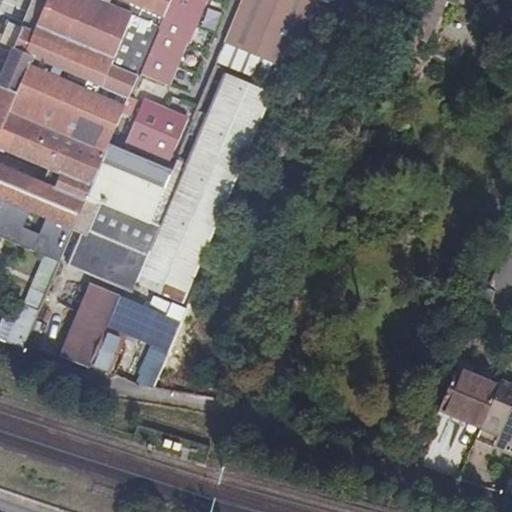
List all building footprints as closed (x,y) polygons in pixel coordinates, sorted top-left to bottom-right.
[(84,203),(110,146),(112,141),(141,73),(172,0),(33,0),(17,39),(0,79),(0,149),(49,170),(63,176),(55,193),(42,187),(0,169),(0,238),(58,262),(71,231),(84,203)] [(172,0),(141,73),(171,86),(207,0),(172,0)] [(245,0),(217,67),(278,92),(317,0),(245,0)] [(423,0),(410,32),(403,47),(416,52),(420,41),(425,43),(443,0),(450,3),(451,0),(423,0)] [(158,236),(135,286),(182,305),(272,96),(227,77),(189,165),(179,160),(173,172),(150,230),(158,236)] [(189,117),(144,98),(123,146),(168,165),(189,117)] [(150,230),(173,172),(110,146),(84,203),(150,230)] [(49,170),(42,187),(55,193),(63,176),(49,170)] [(158,236),(150,230),(84,203),(71,231),(80,235),(67,267),(132,294),(135,286),(158,236)] [(167,354),(185,311),(156,300),(150,312),(91,287),(62,357),(91,369),(89,373),(108,380),(116,360),(120,362),(127,348),(123,346),(127,337),(167,354)] [(489,291),(483,307),(490,310),(497,295),(489,291)] [(40,312),(18,304),(17,307),(19,312),(6,343),(24,350),(40,312)] [(498,388),(456,371),(440,411),(481,428),(498,388)] [(494,450),(511,456),(511,389),(499,385),(498,388),(481,428),(479,434),(473,449),(491,456),(494,450)] [(481,428),(440,411),(438,417),(479,434),(481,428)]
